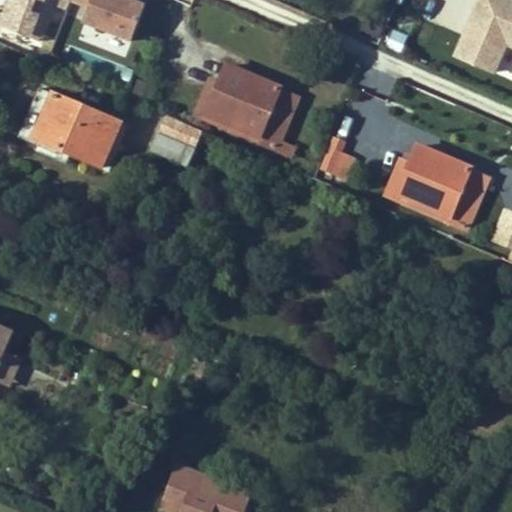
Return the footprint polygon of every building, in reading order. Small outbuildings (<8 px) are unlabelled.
[(131,49),(146,0),(4,0),(0,14),(0,30),(40,44),(53,4),(85,14),(77,39),(103,47),(105,40),(131,49)] [(511,0),(475,0),(452,58),(511,81),(511,0)] [(281,86),(227,63),(220,80),(206,114),(259,137),(281,86)] [(213,76),(195,116),(204,120),(206,114),(220,80),(213,76)] [(281,86),(259,137),(257,142),(292,158),(298,146),(283,140),(301,95),(281,86)] [(21,134),(35,140),(55,96),(40,90),(21,134)] [(35,140),(103,168),(121,125),(55,96),(35,140)] [(162,128),(169,132),(174,121),(166,117),(162,128)] [(201,132),(189,127),(181,144),(194,149),(201,132)] [(159,135),(152,154),(188,169),(196,150),(194,149),(181,144),(159,135)] [(338,138),(331,152),(343,157),(349,142),(338,138)] [(387,191),(450,218),(471,167),(416,144),(410,162),(400,158),(387,191)] [(331,152),(324,170),(335,174),(343,157),(331,152)] [(491,176),(471,167),(450,218),(448,223),(481,236),(486,225),(473,218),(491,176)] [(511,255),(511,212),(502,209),(488,247),(511,255)] [(12,332),(0,327),(0,359),(3,352),(12,332)] [(23,361),(3,352),(0,359),(0,382),(11,388),(23,361)] [(246,511),(253,495),(178,467),(161,511),(246,511)]
